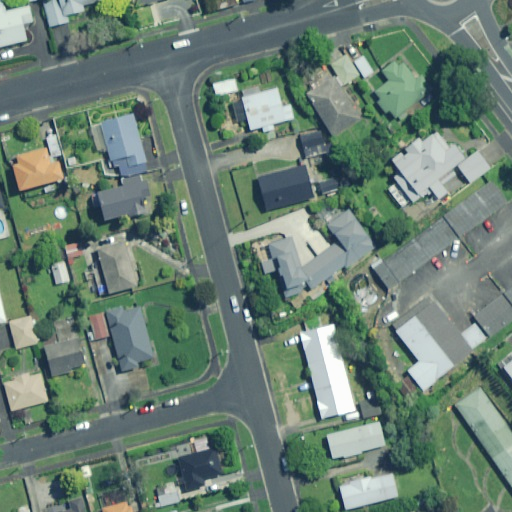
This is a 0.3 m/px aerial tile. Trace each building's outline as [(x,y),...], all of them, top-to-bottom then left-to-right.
[(1,0),(0,0),(0,48),(26,43),(22,26),(32,23),(29,7),(5,13),(1,0)] [(49,0),(42,2),(49,29),(67,24),(66,18),(84,13),(82,7),(105,1),(104,0),(49,0)] [(129,0),(132,10),(168,0),(129,0)] [(359,77),(346,57),(330,67),(344,87),(359,77)] [(363,58),(354,64),(364,80),(373,74),(363,58)] [(396,67),(394,64),(381,73),(388,82),(370,96),(385,115),(389,112),(395,120),(432,92),(421,77),(415,81),(402,63),(396,67)] [(359,121),(333,77),(306,93),(331,138),(359,121)] [(237,92),(234,80),(213,86),(216,98),(237,92)] [(281,108),(277,90),(231,102),(237,124),(247,121),(250,132),(262,128),(263,134),(275,131),(277,139),(288,136),(284,123),(293,120),(289,105),(281,108)] [(146,164),(133,117),(91,128),(97,154),(107,151),(110,163),(126,158),(129,168),(146,164)] [(325,155),(319,132),(300,137),(305,160),(325,155)] [(448,194),(442,186),(460,172),(470,186),(491,170),(478,152),(467,160),(456,145),(449,150),(437,133),(422,144),(418,139),(389,160),(399,174),(392,179),(397,186),(389,192),(404,212),(430,192),(438,202),(448,194)] [(61,156),(55,137),(46,140),(51,159),(61,156)] [(49,166),(45,150),(17,158),(18,163),(12,165),(19,193),(63,181),(58,163),(49,166)] [(314,200),(305,166),(257,178),(266,213),(314,200)] [(100,209),(103,224),(147,215),(143,197),(150,196),(147,182),(142,183),(141,178),(120,182),(121,187),(89,193),(93,210),(100,209)] [(335,192),(332,180),(319,184),(322,196),(335,192)] [(493,181),(372,272),(388,293),(509,201),(493,181)] [(348,225),(341,216),(326,227),(337,243),(302,269),(291,238),(268,246),(273,260),(260,264),(265,276),(278,271),(285,292),(307,284),(312,291),(344,268),(347,271),(376,249),(355,220),(348,225)] [(139,287),(126,243),(97,251),(109,296),(139,287)] [(82,257),(78,244),(64,248),(68,261),(82,257)] [(64,264),(51,268),(56,286),(69,283),(64,264)] [(511,280),(471,313),(491,338),(511,321),(511,280)] [(433,292),(395,324),(416,348),(400,362),(423,389),(477,343),(433,292)] [(128,313),(127,308),(87,316),(93,342),(111,338),(119,374),(138,370),(137,366),(156,361),(145,310),(128,313)] [(354,411),(334,327),(323,330),(320,316),(303,320),(307,334),(300,336),(322,420),(354,411)] [(37,345),(30,318),(9,323),(16,350),(37,345)] [(85,367),(78,339),(44,348),(52,378),(71,373),(70,371),(85,367)] [(511,361),(503,369),(511,380),(511,361)] [(48,403),(40,374),(3,384),(11,413),(48,403)] [(396,386),(407,402),(419,393),(408,377),(396,386)] [(511,434),(480,388),(455,406),(511,489),(511,434)] [(376,403),(359,407),(362,420),(380,416),(376,403)] [(385,448),(379,424),(327,437),(332,461),(385,448)] [(223,476),(216,450),(178,460),(187,493),(204,488),(203,481),(223,476)] [(398,499),(392,476),(373,480),(372,478),(339,486),(345,511),(398,499)] [(183,502),(179,491),(158,498),(161,509),(183,502)] [(84,511),(81,500),(41,511),(84,511)] [(131,511),(129,503),(102,510),(102,511),(131,511)]
